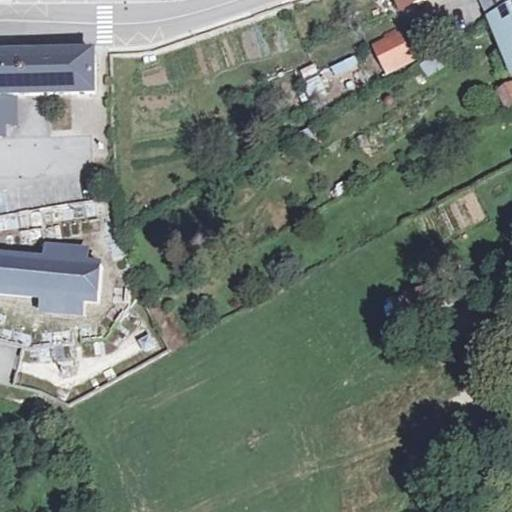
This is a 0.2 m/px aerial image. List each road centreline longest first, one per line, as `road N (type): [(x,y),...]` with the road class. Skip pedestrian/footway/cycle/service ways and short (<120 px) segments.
road 1 (unclassified): [(511,270),(494,324),(477,511)]
road 2 (secondary): [(230,0),(141,20),(0,22)]
